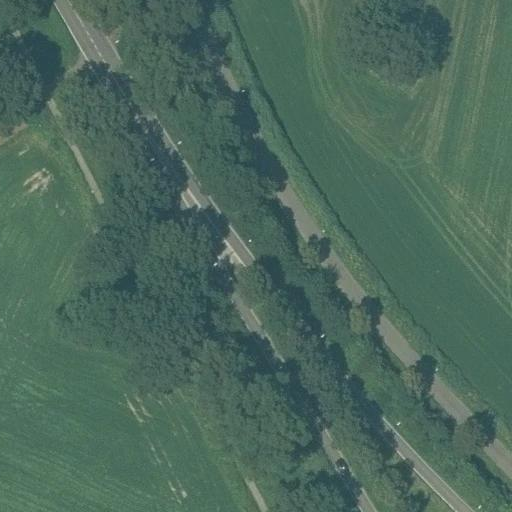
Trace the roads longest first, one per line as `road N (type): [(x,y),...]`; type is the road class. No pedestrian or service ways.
road 1 (unclassified): [(511,468),(321,247),(264,152),(194,0)]
road 2 (secondary): [(464,511),(389,434),(126,101)]
road 3 (secondary): [(126,101),(138,138),(367,511)]
